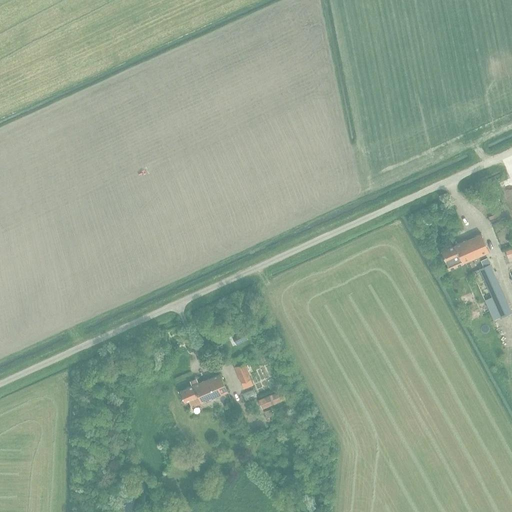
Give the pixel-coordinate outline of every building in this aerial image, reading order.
[(449,268),(489,251),(480,232),(441,250),(449,268)] [(511,310),(506,300),(490,264),(473,272),(494,318),(511,310)] [(243,329),(231,335),(236,344),(247,338),(243,329)] [(232,357),(244,387),(253,384),(241,354),(232,357)] [(202,402),(227,390),(219,371),(179,389),(185,400),(198,394),(202,402)] [(285,398),(281,389),(258,399),(262,408),(285,398)]
